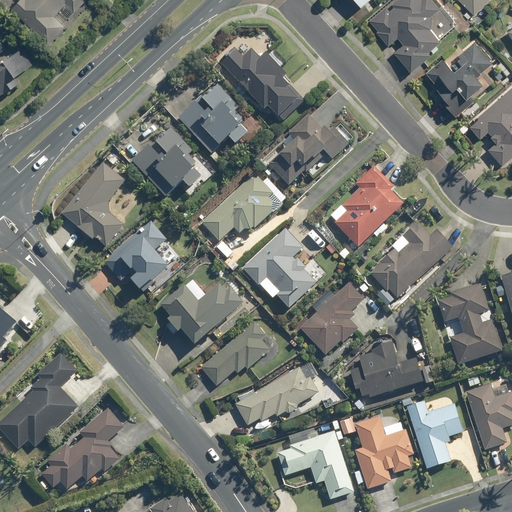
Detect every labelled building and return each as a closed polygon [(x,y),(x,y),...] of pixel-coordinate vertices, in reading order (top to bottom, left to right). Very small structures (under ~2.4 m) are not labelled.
[(76,13),(88,0),(22,0),(14,9),(50,44),(66,28),(55,17),(67,5),(76,13)] [(358,0),(366,8),(375,0),(358,0)] [(407,0),(393,12),(390,7),(373,21),(394,45),(401,39),(406,46),(396,54),(413,74),(433,57),(431,54),(443,43),(433,31),(434,17),(442,10),(432,0),(425,0),(424,0),(407,0)] [(460,0),(476,16),(491,0),(460,0)] [(456,73),(445,60),(429,73),(442,89),(462,114),(474,104),(470,98),(485,86),(479,78),(495,65),(477,43),(461,56),(468,63),(456,73)] [(239,48),(224,63),(267,108),(272,103),(283,115),(294,104),(298,109),(306,101),(290,84),(292,83),(285,76),(288,74),(282,66),(283,66),(271,54),(268,51),(262,57),(254,48),(245,55),(239,48)] [(0,97),(21,82),(17,77),(34,64),(24,51),(0,69),(0,97)] [(216,88),(209,94),(210,95),(207,98),(206,97),(202,100),(201,99),(178,120),(210,154),(227,139),(234,146),(248,134),(239,123),(242,121),(234,113),(239,109),(231,100),(229,102),(216,88)] [(511,93),(481,120),(472,128),(482,140),(491,133),(499,142),(498,144),(490,150),(504,167),(511,160),(511,93)] [(269,165),(288,186),(303,173),(305,175),(325,156),(331,162),(334,159),(338,164),(352,151),(347,145),(353,139),(342,127),(336,133),(333,129),(328,133),(324,127),(321,129),(308,115),(288,134),(295,141),(269,165)] [(152,144),(136,159),(169,194),(185,179),(192,186),(205,174),(198,167),(195,164),(199,160),(192,153),(195,149),(175,127),(154,146),(152,144)] [(105,162),(66,211),(109,246),(126,224),(111,213),(110,201),(127,180),(105,162)] [(374,169),(360,183),(364,187),(346,205),(350,210),(338,222),(361,246),(406,203),(374,169)] [(221,240),(236,227),(242,233),(253,222),(257,227),(273,212),(274,212),(275,201),(271,197),(275,193),(256,173),(204,222),(221,240)] [(146,221),(151,227),(157,221),(153,215),(146,221)] [(392,289),(400,298),(454,250),(438,231),(433,235),(421,222),(406,236),(413,243),(401,254),(398,251),(384,263),(374,273),(390,291),(392,289)] [(135,278),(143,288),(171,264),(158,248),(168,240),(154,224),(151,227),(149,224),(107,259),(123,279),(137,267),(141,273),(135,278)] [(245,267),(261,285),(269,277),(295,304),(318,283),(297,260),(295,257),(306,247),(288,228),(245,267)] [(337,251),(331,244),(328,247),(333,254),(337,251)] [(347,249),(341,254),(346,260),(352,254),(347,249)] [(365,254),(359,259),(364,264),(370,258),(365,254)] [(188,286),(165,305),(175,317),(185,328),(198,344),(247,303),(235,287),(230,291),(223,283),(201,302),(188,286)] [(361,287),(366,293),(371,289),(366,283),(361,287)] [(355,316),(351,313),(364,301),(349,284),(301,329),(326,356),(340,343),(342,345),(358,330),(349,321),(355,316)] [(491,311),(483,286),(454,296),(440,300),(447,322),(460,318),(465,333),(452,337),(460,364),(503,351),(494,319),(484,322),(482,313),(491,311)] [(502,286),(496,288),(499,298),(505,296),(502,286)] [(0,357),(18,338),(15,336),(21,330),(0,310),(2,308),(0,306),(0,357)] [(256,322),(204,367),(219,385),(245,363),(250,369),(273,350),(264,339),(268,336),(256,322)] [(363,388),(365,396),(372,394),(425,378),(419,357),(401,363),(394,339),(377,344),(375,349),(375,352),(362,356),(365,366),(353,370),(359,390),(363,388)] [(32,392),(36,395),(0,428),(22,451),(32,441),(38,448),(81,408),(63,388),(81,371),(66,354),(41,376),(45,380),(32,392)] [(264,422),(278,414),(279,416),(322,392),(313,377),(308,380),(302,368),(238,405),(251,426),(262,419),(264,422)] [(477,376),(467,379),(470,388),(480,384),(477,376)] [(493,385),(469,392),(487,450),(509,443),(505,428),(511,426),(511,398),(510,393),(497,398),(493,385)] [(427,402),(411,407),(430,468),(454,461),(446,438),(452,436),(467,431),(457,403),(430,412),(427,402)] [(103,466),(106,470),(118,459),(116,456),(116,455),(111,450),(110,449),(108,447),(106,448),(103,444),(108,440),(123,427),(119,422),(114,416),(113,415),(109,411),(84,433),(88,438),(71,452),(67,447),(50,461),(55,466),(45,475),(54,485),(62,479),(68,487),(84,474),(88,479),(103,466)] [(358,450),(370,489),(394,481),(391,470),(395,468),(397,473),(414,468),(411,456),(417,455),(409,430),(389,436),(383,416),(358,424),(366,447),(358,450)] [(355,419),(343,423),(347,436),(359,432),(355,419)] [(339,420),(335,421),(341,440),(345,438),(339,420)] [(337,432),(293,446),(294,448),(281,453),(288,475),(314,467),(319,483),(327,481),(333,500),(356,492),(337,432)] [(156,511),(195,511),(183,494),(171,503),(156,511)]
